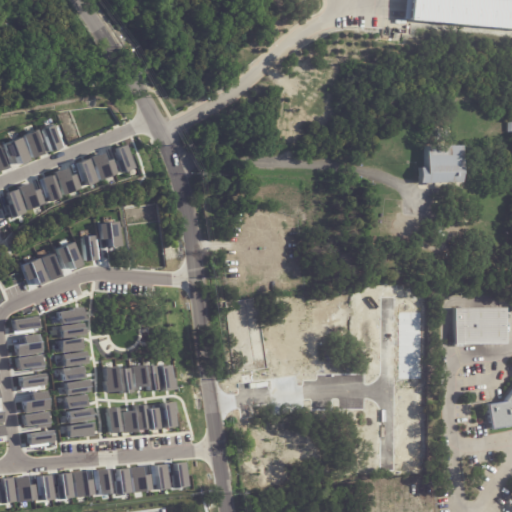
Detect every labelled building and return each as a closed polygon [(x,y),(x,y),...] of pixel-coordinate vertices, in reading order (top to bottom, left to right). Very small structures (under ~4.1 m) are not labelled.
[(511,0),(407,0),(406,21),(511,29),(511,0)] [(47,152),(59,148),(51,125),(39,129),(47,152)] [(442,138),(431,139),(430,130),(441,129),(442,138)] [(20,136),(29,159),(42,154),(33,131),(20,136)] [(2,144),(7,159),(13,157),(16,165),(27,161),(19,138),(2,144)] [(453,175),(453,181),(412,182),(412,166),(418,166),(417,144),(453,144),(453,175)] [(110,150),(119,174),(133,169),(124,145),(110,150)] [(115,174),(110,159),(103,162),(100,153),(75,162),(84,187),(97,182),(97,181),(115,174)] [(74,174),(67,176),(64,169),(38,178),(46,203),(61,198),(60,196),(79,189),(74,174)] [(24,211),(42,204),(37,189),(30,191),(27,183),(16,187),(24,211)] [(24,213),(16,189),(0,195),(0,196),(8,219),(24,213)] [(451,308),(502,307),(503,343),(452,344),(451,308)] [(81,334),(80,309),(55,310),(57,335),(81,334)] [(34,329),(33,319),(11,320),(11,329),(34,329)] [(57,353),(80,349),(78,338),(56,342),(57,353)] [(58,368),(84,363),(82,351),(56,356),(58,368)] [(115,369),(118,394),(131,393),(131,389),(144,387),(144,392),(172,389),(169,363),(115,369)] [(101,368),(103,393),(116,391),(114,367),(101,368)] [(53,369),(53,379),(81,378),(81,368),(53,369)] [(86,380),(74,381),(74,380),(57,381),(57,394),(87,393),(86,380)] [(511,425),(489,429),(485,405),(502,402),(511,387),(511,425)] [(91,435),(88,408),(84,408),(83,395),(57,398),(62,439),(91,435)] [(173,427),(170,404),(145,407),(147,430),(160,428),(173,427)] [(131,406),(134,431),(145,429),(142,405),(131,406)] [(118,432),(116,407),(104,409),(107,433),(118,432)] [(121,433),(132,432),(130,408),(119,409),(121,433)] [(371,423),(374,432),(362,436),(366,447),(378,443),(382,457),(359,465),(345,421),(358,417),(360,425),(370,421),(371,423)] [(173,488),(184,487),(182,463),(171,464),(173,488)] [(166,489),(162,464),(151,466),(154,490),(166,489)] [(139,475),(138,467),(127,468),(129,492),(147,491),(146,475),(139,475)] [(127,493),(125,468),(114,469),(116,494),(127,493)] [(93,471),(97,495),(108,493),(104,469),(93,471)] [(88,479),(82,480),(80,471),(68,473),(72,498),(90,495),(88,479)] [(68,473),(56,474),(57,499),(70,498),(68,473)] [(50,499),(48,475),(36,476),(39,501),(50,499)] [(33,500),(31,485),(24,486),(22,476),(0,478),(0,498),(1,503),(13,502),(33,500)]
